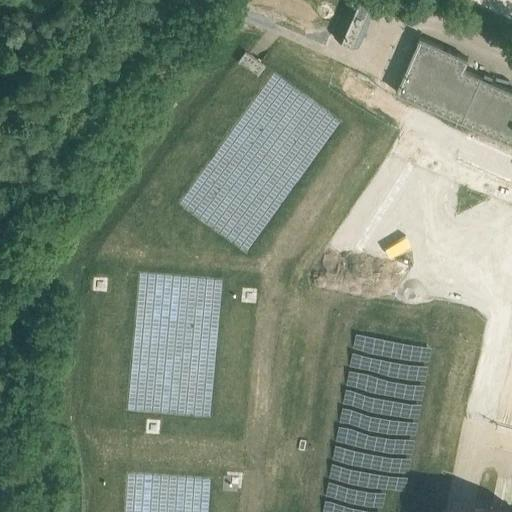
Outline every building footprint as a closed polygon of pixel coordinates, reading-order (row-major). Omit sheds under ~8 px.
[(350,0),(335,37),(359,47),(379,0),(350,0)] [(420,36),(396,91),(511,142),(511,89),(463,68),(468,58),(420,36)] [(267,65),(251,53),(246,50),(238,60),(259,75),(267,65)] [(238,60),(124,219),(160,245),(257,253),(350,125),(267,65),(259,75),(238,60)] [(99,265),(84,425),(240,439),(254,279),(99,265)] [(351,329),(316,511),(402,511),(404,508),(421,511),(453,349),(443,347),(351,329)] [(110,467),(105,511),(233,511),(236,479),(110,467)] [(506,511),(447,501),(445,511),(506,511)]
